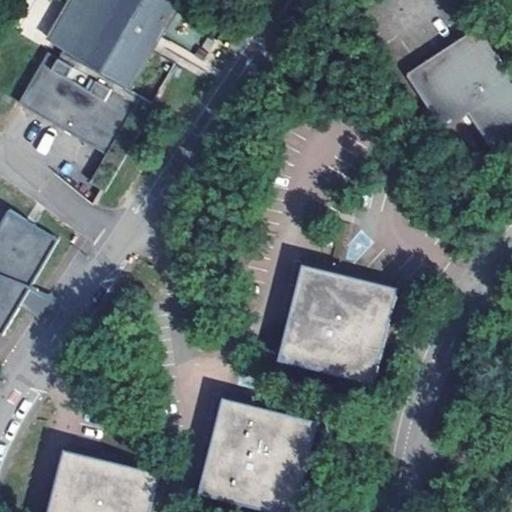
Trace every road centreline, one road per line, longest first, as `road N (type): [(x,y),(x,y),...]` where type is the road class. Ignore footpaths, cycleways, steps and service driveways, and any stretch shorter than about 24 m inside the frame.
road 1 (residential): [(297,0),(161,205),(0,416)]
road 2 (residential): [(407,511),(413,454),(435,383),(464,318),(511,251)]
